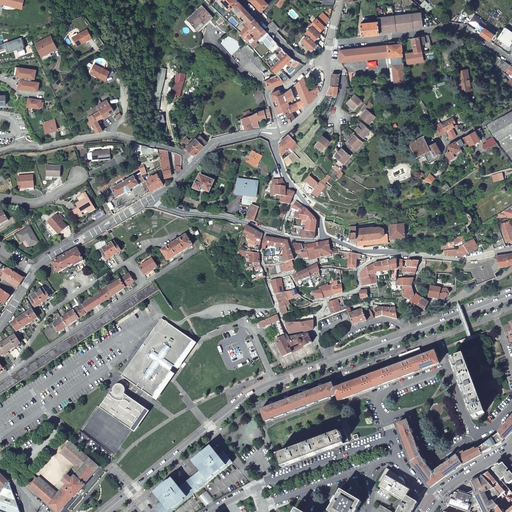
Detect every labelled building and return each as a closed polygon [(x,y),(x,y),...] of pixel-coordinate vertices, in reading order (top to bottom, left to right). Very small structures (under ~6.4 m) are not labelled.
[(236,0),(220,0),(229,9),(233,6),(238,1),(236,0)] [(249,0),(250,0),(261,11),(268,4),(264,0),(249,0)] [(254,19),(238,1),(233,6),(239,12),(236,15),(241,20),(234,27),(240,33),(249,23),(254,19)] [(420,6),(428,13),(433,8),(424,1),(420,6)] [(202,6),(187,20),(197,31),(212,17),(202,6)] [(324,27),(327,29),(330,19),(323,13),(311,24),(312,26),(319,33),(324,27)] [(418,13),(412,14),(413,24),(416,23),(417,28),(423,27),(422,21),(422,16),(418,13)] [(412,14),(403,15),(404,25),(408,24),(408,30),(414,30),(414,29),(413,24),(412,14)] [(403,15),(395,16),(397,32),(402,31),(401,25),(404,25),(403,15)] [(395,16),(386,17),(387,27),(390,26),(391,32),(397,32),(395,16)] [(377,19),(378,22),(379,34),(385,33),(384,27),(387,27),(386,17),(377,19)] [(254,19),(249,23),(240,33),(251,44),(255,40),(261,35),(262,35),(266,31),(254,19)] [(361,24),(362,36),(379,34),(378,22),(361,24)] [(474,30),(489,41),(493,35),(478,24),(474,30)] [(321,34),(319,33),(312,26),(305,33),(307,35),(314,42),(321,34)] [(501,32),(497,38),(509,46),(511,41),(511,33),(504,28),(501,32)] [(88,30),(73,38),(78,47),(93,39),(88,30)] [(239,45),(227,35),(218,43),(231,56),(240,48),(243,46),(239,45)] [(317,45),(314,42),(307,35),(302,41),(312,51),(317,45)] [(430,43),(428,35),(412,39),(415,53),(406,54),(407,64),(423,61),(422,51),(421,51),(420,45),(430,43)] [(51,37),(36,45),(42,58),(50,54),(58,50),(51,37)] [(240,49),(264,75),(273,73),(246,43),(240,49)] [(394,84),(405,82),(402,44),(370,47),(339,51),(340,56),(341,62),(391,57),(394,84)] [(271,67),(286,53),(281,47),(278,49),(280,52),(273,59),(270,57),(266,61),(271,67)] [(271,67),(279,76),(284,81),(290,79),(280,68),(286,62),(290,66),(292,63),(294,66),(299,61),(292,58),(291,57),(290,57),(286,53),(271,67)] [(510,65),(505,62),(500,69),(505,72),(510,65)] [(111,73),(95,65),(91,74),(97,77),(97,78),(106,82),(111,73)] [(505,78),(503,79),(507,84),(511,87),(511,86),(511,66),(507,72),(511,75),(511,77),(509,82),(507,80),(505,78)] [(36,70),(18,67),(17,76),(21,76),(20,79),(19,79),(19,85),(20,85),(19,88),(38,90),(39,82),(31,81),(31,78),(34,78),(36,70)] [(166,69),(159,68),(158,77),(153,93),(151,108),(159,109),(160,94),(164,80),(166,69)] [(470,90),(467,70),(458,72),(461,92),(470,90)] [(331,86),(327,94),(337,95),(340,74),(332,74),(331,86)] [(284,81),(279,76),(265,82),(267,89),(282,83),(284,81)] [(303,77),(295,84),(301,100),(297,102),(299,108),(303,106),(312,102),(320,92),(317,88),(308,91),(303,77)] [(271,94),(278,114),(285,110),(290,108),(289,104),(287,100),(295,98),(293,92),(291,88),(284,93),(282,94),(279,89),(271,93),(271,94)] [(266,102),(263,92),(254,95),(257,105),(266,102)] [(355,109),(362,101),(355,94),(347,103),(355,109)] [(40,99),(28,97),(27,106),(39,107),(40,99)] [(107,99),(97,106),(100,111),(103,117),(104,118),(114,111),(107,99)] [(289,118),(291,122),(295,118),(292,112),(299,108),(297,102),(289,104),(290,108),(285,110),(288,118),(289,118)] [(368,107),(365,104),(360,110),(363,113),(360,117),(369,124),(376,116),(367,109),(368,107)] [(242,118),(246,130),(255,127),(260,127),(259,122),(259,119),(267,118),(267,117),(272,117),(269,107),(267,108),(253,114),(242,118)] [(96,133),(103,131),(97,120),(103,117),(100,111),(88,117),(96,133)] [(511,111),(485,126),(494,136),(498,142),(511,158),(511,111)] [(441,124),(447,137),(449,140),(456,136),(452,128),(454,127),(453,124),(455,122),(453,118),(449,120),(448,120),(441,124)] [(54,119),(43,122),(46,132),(56,130),(54,119)] [(361,141),(371,130),(362,123),(355,130),(358,133),(355,135),(361,141)] [(432,124),(431,125),(434,131),(436,129),(440,135),(443,134),(443,139),(446,140),(447,137),(441,124),(435,127),(434,126),(433,126),(432,124)] [(480,140),(475,131),(461,139),(464,144),(465,144),(468,142),(470,146),(480,140)] [(283,159),(286,168),(300,159),(293,152),(299,146),(297,143),(291,138),(294,135),(291,132),(284,139),(279,143),(280,151),(281,155),(287,151),(290,154),(283,159)] [(353,153),(363,142),(361,141),(355,135),(354,134),(347,142),(349,144),(347,147),(353,153)] [(199,135),(186,149),(190,153),(195,155),(208,142),(199,135)] [(315,145),(323,151),(330,142),(322,136),(315,145)] [(498,142),(494,136),(487,140),(488,142),(484,144),(487,148),(498,142)] [(423,137),(409,145),(416,157),(423,153),(430,149),(428,146),(423,137)] [(464,144),(461,139),(461,138),(448,146),(451,151),(446,153),(450,159),(462,152),(459,147),(464,144)] [(441,153),(436,142),(428,146),(430,149),(423,153),(429,163),(439,158),(441,153)] [(335,156),(344,164),(350,156),(342,148),(335,156)] [(162,170),(165,178),(170,177),(169,151),(158,149),(162,170)] [(110,150),(92,153),(93,160),(99,160),(99,161),(111,160),(110,150)] [(256,166),(262,156),(253,151),(247,161),(256,166)] [(344,173),(335,165),(333,167),(339,173),(337,176),(339,178),(344,173)] [(61,166),(47,166),(46,177),(60,178),(61,166)] [(115,182),(121,179),(124,178),(138,169),(134,171),(132,168),(97,188),(99,192),(115,182)] [(423,172),(418,177),(420,178),(427,171),(424,169),(422,171),(423,172)] [(506,171),(488,176),(489,181),(508,176),(506,171)] [(118,186),(111,190),(116,199),(125,194),(126,195),(131,192),(130,191),(145,182),(144,179),(142,176),(141,172),(126,181),(124,178),(121,179),(115,182),(118,186)] [(429,174),(424,180),(431,183),(435,179),(429,174)] [(33,175),(18,176),(19,188),(34,187),(33,175)] [(201,189),(209,193),(214,181),(199,175),(193,189),(200,192),(201,189)] [(151,193),(164,186),(157,176),(146,183),(151,193)] [(310,176),(306,181),(316,188),(320,183),(310,176)] [(285,185),(282,177),(277,178),(276,185),(274,185),(274,183),(272,183),(271,190),(276,190),(276,195),(282,196),(285,196),(286,191),(286,187),(285,185)] [(257,182),(238,180),(238,185),(239,185),(238,193),(244,194),(243,195),(256,197),(257,182)] [(325,186),(320,183),(316,188),(312,193),(318,196),(325,186)] [(84,199),(76,204),(82,213),(93,206),(85,192),(81,194),(84,199)] [(282,196),(280,202),(290,204),(292,197),(285,196),(282,196)] [(459,207),(454,200),(451,202),(456,209),(459,207)] [(296,210),(294,217),(300,219),(300,215),(304,216),(307,210),(306,209),(302,206),(295,201),(291,209),(296,210)] [(251,205),(247,220),(249,220),(254,222),(259,207),(251,205)] [(508,216),(511,216),(511,205),(494,217),(496,217),(508,216)] [(82,213),(78,208),(72,212),(77,219),(83,215),(82,213)] [(3,210),(0,211),(0,224),(8,219),(3,210)] [(292,228),(295,228),(296,226),(300,227),(301,220),(307,221),(305,229),(305,230),(305,231),(315,232),(317,221),(314,217),(307,210),(304,216),(300,215),(300,219),(294,217),(292,228)] [(49,223),(45,227),(54,237),(66,226),(61,220),(57,216),(56,215),(48,222),(49,223)] [(398,223),(394,223),(394,219),(388,219),(390,238),(405,236),(404,220),(397,220),(398,223)] [(271,228),(277,231),(280,222),(274,220),(271,228)] [(500,224),(506,241),(511,240),(511,228),(509,220),(500,224)] [(250,251),(250,252),(259,254),(259,253),(260,244),(262,234),(251,228),(246,226),(242,239),(243,240),(244,237),(253,241),(252,243),(248,242),(246,248),(250,250),(253,250),(253,251),(250,251)] [(357,246),(363,245),(388,241),(387,234),(384,234),(384,229),(379,227),(373,228),(373,227),(356,229),(356,226),(350,226),(351,238),(356,238),(357,246)] [(29,227),(17,234),(21,242),(26,240),(30,246),(38,242),(29,227)] [(302,230),(301,237),(309,238),(315,238),(315,232),(305,231),(305,230),(302,230)] [(170,245),(161,251),(167,260),(172,257),(172,258),(188,248),(187,247),(192,244),(186,235),(170,245)] [(284,263),(292,261),(294,260),(287,240),(265,237),(263,246),(262,249),(266,249),(266,246),(283,248),(284,263)] [(478,245),(474,238),(466,242),(472,250),(473,251),(474,250),(474,249),(479,246),(478,245)] [(114,240),(108,244),(114,255),(122,250),(119,246),(118,246),(114,240)] [(456,247),(452,240),(441,243),(441,249),(445,249),(447,248),(455,247),(456,247)] [(338,253),(338,251),(337,251),(335,251),(330,251),(329,243),(328,241),(314,244),(317,258),(330,255),(337,254),(337,253),(338,253)] [(472,250),(466,242),(456,247),(457,249),(461,255),(461,256),(466,253),(467,255),(472,253),(471,251),(472,250)] [(114,255),(108,244),(100,249),(104,255),(103,256),(107,261),(114,255)] [(317,258),(314,244),(302,246),(302,245),(298,244),(294,244),(297,254),(302,253),(303,258),(309,257),(310,261),(317,258)] [(77,249),(53,262),(58,273),(83,259),(78,250),(77,249)] [(250,263),(259,263),(259,254),(250,252),(243,251),(243,257),(246,257),(246,258),(250,257),(250,263)] [(366,256),(349,252),(349,259),(348,270),(356,270),(356,259),(366,259),(366,256)] [(511,253),(496,256),(500,266),(509,265),(511,263),(511,253)] [(152,259),(139,267),(148,279),(156,273),(153,269),(157,267),(152,259)] [(390,270),(389,261),(389,259),(384,261),(374,263),(374,264),(377,283),(379,282),(378,272),(390,270)] [(286,271),(285,271),(285,273),(295,270),(292,261),(284,263),(286,271)] [(303,272),(293,276),(296,282),(310,277),(309,275),(314,274),(319,273),(319,270),(317,264),(303,272)] [(377,283),(374,264),(372,264),(367,267),(370,276),(361,279),(363,287),(377,284),(377,283)] [(274,266),(266,267),(268,276),(276,274),(274,266)] [(361,279),(370,276),(367,267),(364,269),(363,270),(362,271),(361,272),(361,273),(361,275),(361,279)] [(23,279),(7,268),(1,277),(2,278),(17,288),(23,279)] [(130,274),(100,293),(105,301),(135,282),(130,274)] [(402,286),(411,286),(414,275),(410,274),(410,276),(409,276),(409,278),(396,279),(396,281),(389,281),(389,283),(391,287),(402,286)] [(288,276),(286,277),(287,280),(288,279),(289,281),(293,289),(295,288),(291,278),(291,277),(290,277),(289,276),(288,276)] [(275,294),(283,293),(281,278),(270,281),(275,294)] [(160,290),(154,281),(107,312),(22,368),(9,376),(0,382),(0,395),(141,303),(160,290)] [(320,287),(321,290),(323,298),(334,295),(333,287),(332,285),(330,286),(329,283),(320,287)] [(342,285),(333,287),(334,295),(342,292),(342,285)] [(410,301),(414,295),(411,286),(402,286),(403,297),(406,299),(405,302),(404,306),(408,306),(410,301)] [(441,288),(431,286),(429,298),(438,299),(441,289),(441,288)] [(5,292),(0,288),(0,302),(4,305),(11,296),(8,294),(9,292),(6,290),(5,292)] [(36,293),(42,303),(50,297),(48,293),(47,293),(43,288),(36,293)] [(291,291),(286,292),(287,296),(288,300),(301,296),(298,294),(296,289),(291,291)] [(447,289),(441,289),(438,299),(443,300),(449,293),(447,289)] [(321,290),(313,292),(315,298),(323,298),(321,290)] [(368,298),(367,290),(359,291),(360,299),(368,298)] [(34,308),(42,303),(36,293),(28,297),(32,303),(31,304),(34,308)] [(105,301),(100,293),(82,305),(87,312),(105,301)] [(410,301),(417,306),(422,299),(415,293),(414,295),(410,301)] [(279,307),(283,314),(287,312),(285,306),(290,305),(288,300),(287,296),(277,299),(278,302),(279,301),(280,307),(279,307)] [(345,304),(342,297),(339,298),(341,302),(339,305),(336,299),(328,302),(332,313),(333,313),(333,314),(346,309),(348,308),(345,304)] [(417,306),(425,310),(429,303),(422,299),(417,306)] [(87,312),(82,305),(53,324),(59,332),(88,313),(87,312)] [(382,315),(397,319),(394,307),(391,307),(375,308),(375,317),(382,315)] [(353,325),(367,320),(363,310),(352,313),(350,308),(348,308),(346,309),(353,325)] [(368,308),(363,309),(363,310),(367,320),(374,318),(372,313),(368,308)] [(37,317),(32,309),(12,323),(17,331),(37,317)] [(312,343),(307,334),(289,338),(287,335),(285,335),(277,314),(267,319),(269,324),(275,322),(279,335),(274,337),(278,346),(284,357),(312,343)] [(122,376),(149,395),(153,398),(180,360),(186,351),(189,354),(197,343),(195,342),(198,339),(193,333),(190,337),(187,335),(185,334),(179,330),(162,319),(143,345),(145,346),(142,351),(140,350),(122,376)] [(268,324),(266,319),(258,323),(260,328),(268,324)] [(313,322),(313,321),(304,323),(304,322),(302,323),(291,323),(285,324),(288,331),(289,334),(295,333),(304,331),(304,332),(313,329),(313,322)] [(15,335),(0,344),(0,356),(20,343),(15,335)] [(414,358),(422,355),(420,350),(399,357),(401,363),(414,358)] [(422,355),(414,358),(419,371),(439,363),(435,351),(422,355)] [(463,355),(451,359),(458,379),(470,374),(463,355)] [(401,363),(394,366),(399,378),(419,371),(414,358),(401,363)] [(394,366),(374,373),(379,386),(399,378),(394,366)] [(374,373),(354,381),(359,393),(379,386),(374,373)] [(477,393),(470,374),(458,379),(465,398),(477,393)] [(337,387),(333,388),(336,395),(338,401),(341,400),(359,393),(354,381),(337,387)] [(319,388),(315,390),(319,401),(336,395),(333,388),(332,383),(322,387),(321,384),(318,385),(319,388)] [(109,395),(100,408),(126,426),(132,430),(146,409),(132,399),(130,397),(128,397),(126,396),(126,394),(125,392),(126,390),(125,388),(124,387),(123,385),(122,384),(120,384),(118,384),(117,384),(116,385),(114,388),(113,389),(113,391),(112,392),(110,392),(109,395)] [(304,394),(296,396),(300,408),(319,401),(315,390),(307,392),(306,390),(303,391),(304,394)] [(477,393),(465,398),(472,418),(484,413),(477,393)] [(285,400),(277,403),(282,415),(300,408),(296,396),(288,399),(287,397),(284,398),(285,400)] [(260,410),(264,421),(282,415),(277,403),(273,405),(272,403),(269,404),(270,406),(260,410)] [(407,420),(397,424),(404,444),(414,441),(407,420)] [(497,432),(502,441),(503,441),(503,440),(511,430),(511,429),(506,423),(497,432)] [(338,432),(317,440),(321,452),(350,442),(345,429),(338,432)] [(481,454),(502,441),(498,434),(478,448),(481,454)] [(317,440),(300,446),(304,458),(321,452),(317,440)] [(420,457),(414,441),(404,444),(410,462),(420,457)] [(70,442),(62,451),(82,468),(79,471),(74,467),(63,480),(66,483),(66,487),(57,496),(37,479),(30,488),(48,504),(57,511),(60,511),(74,496),(75,497),(85,485),(84,484),(99,468),(70,442)] [(300,446),(276,455),(281,467),(304,458),(300,446)] [(197,468),(198,468),(201,472),(210,483),(228,468),(219,457),(215,453),(216,453),(212,448),(193,463),(197,468)] [(462,464),(481,454),(478,448),(475,450),(474,448),(463,453),(462,452),(461,452),(457,455),(462,464)] [(233,464),(224,453),(219,457),(228,468),(233,464)] [(457,455),(440,467),(446,476),(462,464),(457,455)] [(420,457),(410,462),(424,479),(432,473),(420,457)] [(506,486),(511,481),(511,473),(504,464),(503,463),(492,469),(506,486)] [(432,473),(424,479),(430,488),(446,476),(440,467),(432,473)] [(407,496),(410,490),(405,487),(404,481),(403,481),(402,479),(402,478),(386,468),(379,480),(382,482),(379,487),(403,501),(407,496)] [(201,472),(179,489),(188,500),(210,483),(201,472)] [(482,476),(483,476),(500,495),(505,492),(488,472),(482,476)] [(9,482),(0,473),(0,488),(2,491),(9,482)] [(456,493),(447,499),(447,503),(450,504),(450,506),(467,511),(468,511),(469,511),(471,511),(472,508),(475,506),(477,505),(480,511),(492,511),(493,511),(495,509),(494,509),(497,506),(494,501),(500,495),(483,476),(472,482),(470,482),(474,490),(471,492),(469,493),(460,490),(458,494),(456,493)] [(179,489),(176,485),(177,484),(173,479),(154,494),(158,499),(159,498),(162,503),(169,511),(173,511),(188,500),(179,489)] [(0,509),(7,511),(20,511),(9,482),(2,491),(0,494),(0,509)] [(349,495),(341,490),(328,511),(329,511),(355,511),(362,502),(353,497),(349,495)] [(206,492),(200,497),(207,506),(213,501),(206,492)] [(494,501),(497,506),(499,508),(509,499),(508,497),(509,497),(505,492),(500,495),(494,501)] [(411,511),(417,503),(407,496),(403,501),(396,511),(411,511)] [(504,506),(500,509),(502,511),(511,511),(511,503),(510,501),(506,504),(510,509),(506,511),(505,511),(507,509),(504,506)] [(169,511),(162,503),(156,508),(159,511),(169,511)]
